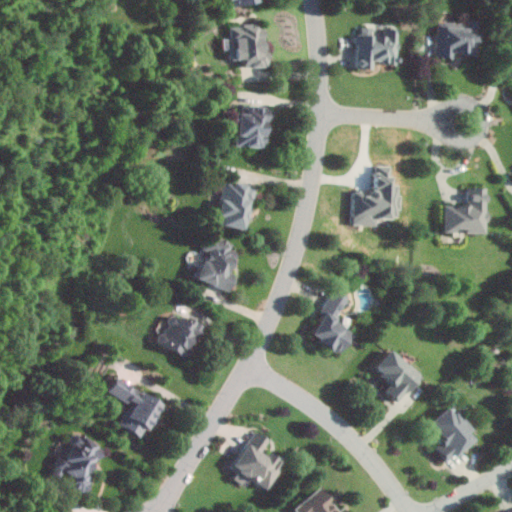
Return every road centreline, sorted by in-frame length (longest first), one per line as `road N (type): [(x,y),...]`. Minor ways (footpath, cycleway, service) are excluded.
road 1 (residential): [(160,511),(253,366),(300,254),(325,111),(316,0)]
road 2 (residential): [(253,366),(355,439),(414,511)]
road 3 (residential): [(325,111),(463,123)]
